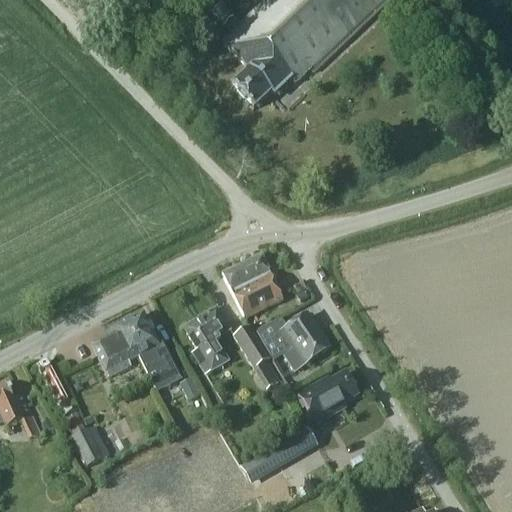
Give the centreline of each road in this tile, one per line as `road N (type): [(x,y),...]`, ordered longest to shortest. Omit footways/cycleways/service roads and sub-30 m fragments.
road 1 (residential): [(458,511),(309,270),(276,235)]
road 2 (unclassified): [(276,235),(48,0)]
road 3 (tertiary): [(0,363),(208,258),(276,235)]
road 4 (tertiary): [(276,235),(331,231),(511,175)]
